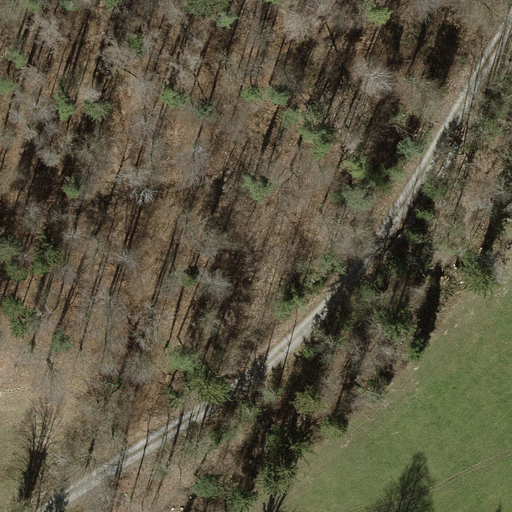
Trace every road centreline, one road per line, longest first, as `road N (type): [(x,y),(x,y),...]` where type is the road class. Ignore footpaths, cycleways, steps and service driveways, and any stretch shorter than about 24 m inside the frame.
road 1 (track): [(45,511),(210,398),(352,275),(444,148),(511,21)]
road 2 (track): [(0,210),(222,183),(241,157)]
